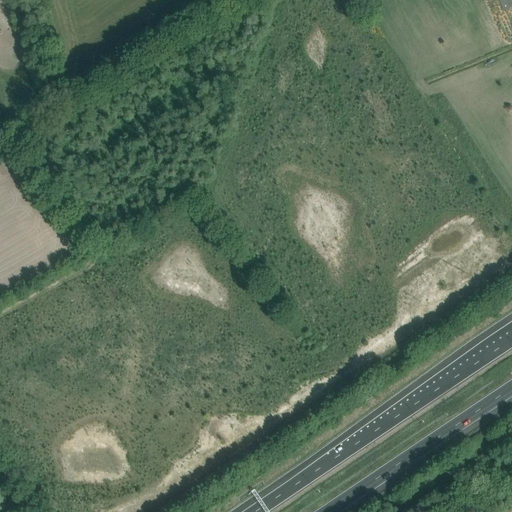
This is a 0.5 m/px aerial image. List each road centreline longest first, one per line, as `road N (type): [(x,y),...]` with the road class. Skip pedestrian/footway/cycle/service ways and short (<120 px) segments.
road 1 (motorway): [(511,339),(255,511)]
road 2 (motorway): [(327,511),(511,388)]
